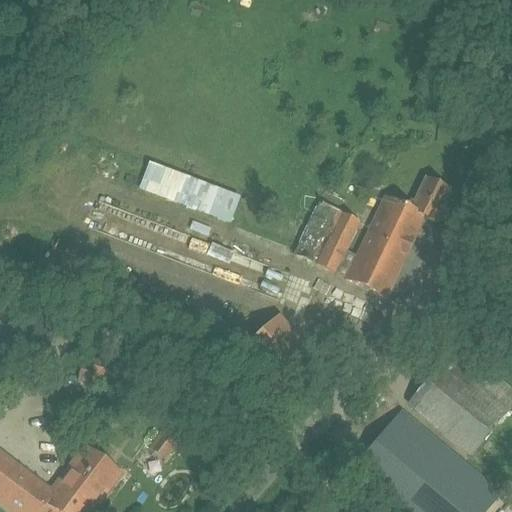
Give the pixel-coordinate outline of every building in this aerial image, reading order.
[(433,224),(442,206),(449,191),(425,180),(410,211),(402,207),(433,224)] [(234,211),(239,193),(204,182),(198,201),(234,211)] [(357,257),(346,281),(385,299),(423,219),(433,224),(402,207),(384,199),(357,257)] [(316,266),(341,214),(319,204),(293,255),(316,266)] [(341,214),(316,266),(335,275),(346,252),(359,223),(341,214)] [(346,252),(335,275),(346,281),(357,257),(346,252)] [(511,283),(511,254),(486,254),(486,267),(498,267),(497,283),(511,283)] [(0,334),(45,355),(59,323),(0,296),(0,334)] [(275,406),(312,372),(271,327),(234,361),(275,406)] [(469,457),(511,405),(511,389),(459,345),(407,406),(469,457)] [(89,384),(94,365),(82,362),(77,381),(89,384)] [(481,511),(497,494),(401,415),(348,479),(388,511),(481,511)] [(167,462),(181,443),(164,430),(149,449),(167,462)] [(0,455),(0,501),(14,511),(90,511),(119,474),(84,448),(50,493),(0,455)]
